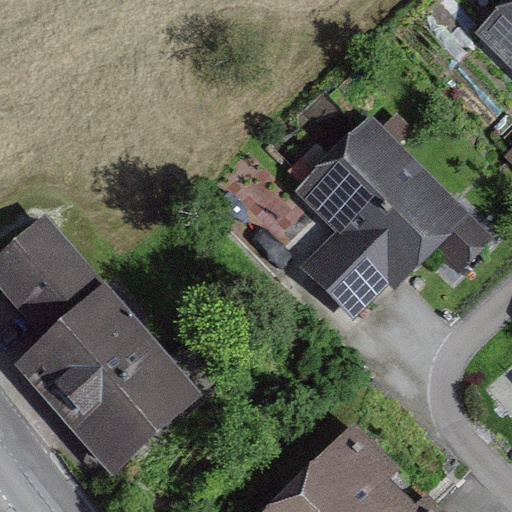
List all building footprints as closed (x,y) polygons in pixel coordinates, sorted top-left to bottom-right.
[(511,48),(511,20),(498,35),(511,48)] [(311,270),(353,313),(448,219),(371,141),(318,193),(353,228),(311,270)] [(271,145),(233,164),(275,245),(312,226),(271,145)] [(0,272),(0,276),(59,346),(108,302),(48,231),(0,272)] [(113,297),(108,302),(59,346),(41,361),(64,389),(52,399),(121,480),(208,404),(192,385),(172,402),(126,347),(143,333),(113,297)] [(357,445),(290,511),(399,511),(374,487),(386,475),(357,445)]
